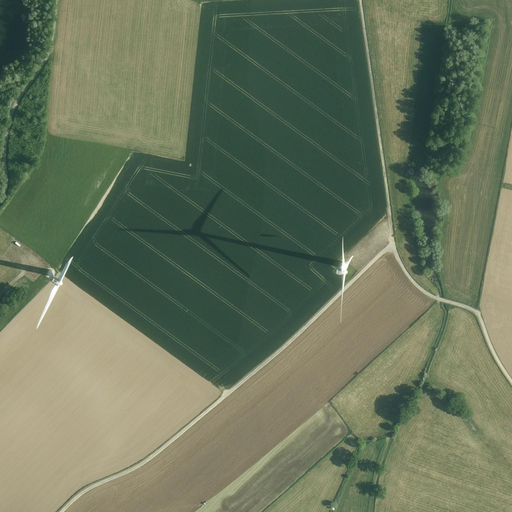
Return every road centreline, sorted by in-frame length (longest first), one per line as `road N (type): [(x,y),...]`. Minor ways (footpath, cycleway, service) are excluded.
road 1 (unclassified): [(511,380),(477,313),(426,293),(391,246),(137,468),(59,511)]
road 2 (track): [(391,246),(360,0)]
